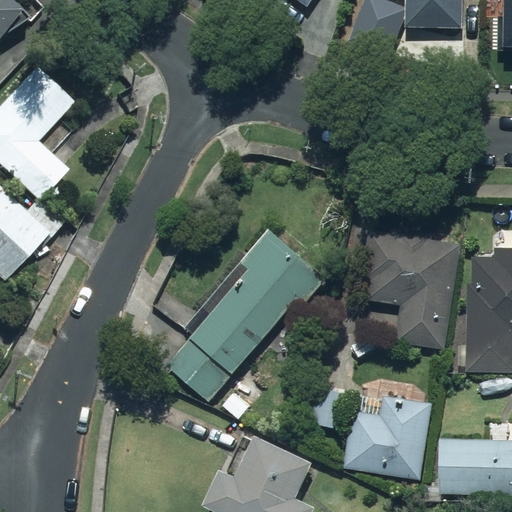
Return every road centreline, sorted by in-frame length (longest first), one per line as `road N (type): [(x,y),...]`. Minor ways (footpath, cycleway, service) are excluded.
road 1 (residential): [(218,74),(91,315),(52,439)]
road 2 (residential): [(218,74),(419,131),(511,134)]
road 3 (residential): [(121,0),(218,74)]
